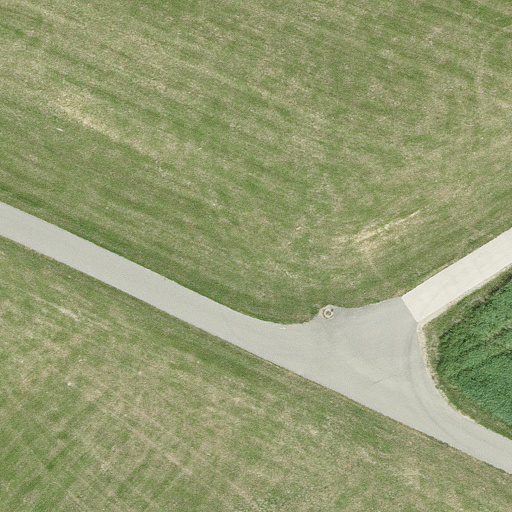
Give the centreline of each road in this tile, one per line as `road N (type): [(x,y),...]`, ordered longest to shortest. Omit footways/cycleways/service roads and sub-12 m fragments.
road 1 (track): [(0,223),(511,459)]
road 2 (track): [(283,355),(411,312),(511,251)]
